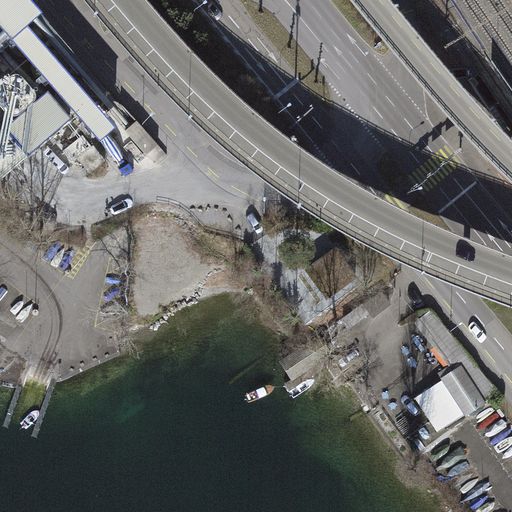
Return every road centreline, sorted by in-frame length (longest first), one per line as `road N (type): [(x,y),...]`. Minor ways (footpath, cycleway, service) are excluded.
road 1 (secondary): [(127,0),(207,95),(289,162),(436,243),(511,271)]
road 2 (unclassified): [(62,0),(163,111),(239,179),(300,183),(348,160)]
road 3 (primary): [(511,263),(344,58)]
road 4 (primary): [(348,160),(511,358)]
road 5 (secondary): [(511,164),(369,0)]
road 6 (primary): [(210,0),(348,160)]
